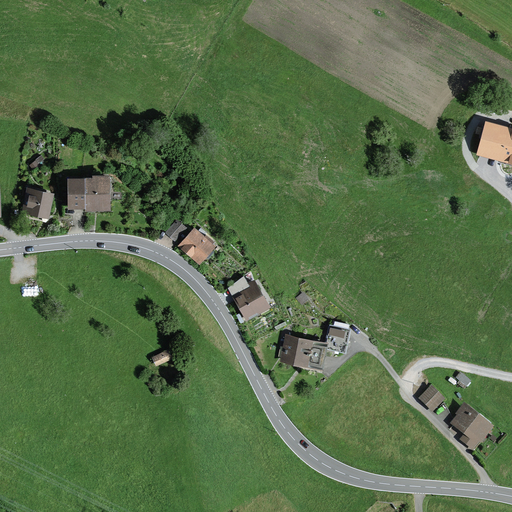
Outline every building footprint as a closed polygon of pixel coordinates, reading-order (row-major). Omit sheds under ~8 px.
[(511,132),(494,128),(494,130),(477,126),(473,140),(490,145),(488,151),(499,154),(500,149),(511,152),(511,132)] [(95,181),(86,181),(86,205),(86,208),(95,208),(95,205),(106,204),(106,176),(95,176),(95,181)] [(71,205),(86,205),(86,181),(71,181),(71,205)] [(28,191),(24,208),(47,213),(51,196),(28,191)] [(119,191),(109,230),(146,240),(156,201),(119,191)] [(177,220),(167,232),(175,239),(185,227),(177,220)] [(197,229),(183,245),(199,259),(214,241),(206,234),(204,236),(197,229)] [(236,297),(246,314),(266,303),(254,281),(244,287),(245,289),(237,294),(238,297),(236,297)] [(293,363),(322,369),(326,348),(343,351),(347,330),(331,326),(327,345),(289,337),(290,337),(286,336),(281,358),(294,360),(293,363)] [(168,350),(154,357),(157,364),(171,357),(168,350)] [(456,378),(466,386),(471,381),(461,373),(456,378)] [(430,388),(421,398),(427,404),(436,394),(430,388)] [(472,447),(489,425),(473,413),(473,412),(467,407),(455,422),(468,433),(463,440),(472,447)]
